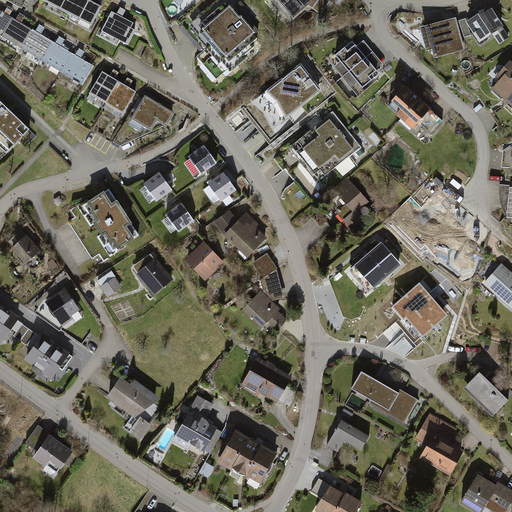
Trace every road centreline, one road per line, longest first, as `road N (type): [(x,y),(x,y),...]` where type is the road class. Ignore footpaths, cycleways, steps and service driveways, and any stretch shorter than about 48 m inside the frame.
road 1 (residential): [(316,352),(290,238),(191,88),(152,0)]
road 2 (residential): [(381,1),(380,29),(389,44),(482,130),(475,201),(500,236)]
road 3 (residential): [(511,464),(416,371),(361,349),(316,352)]
road 4 (residential): [(0,210),(31,188),(130,163),(191,131)]
road 5 (residential): [(57,412),(206,511)]
road 6 (residential): [(275,511),(308,434),(316,352)]
